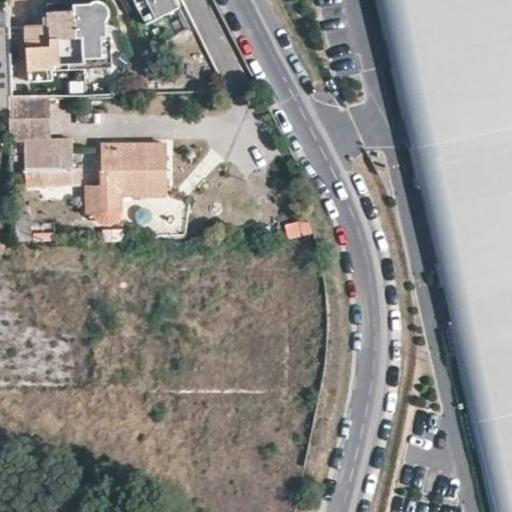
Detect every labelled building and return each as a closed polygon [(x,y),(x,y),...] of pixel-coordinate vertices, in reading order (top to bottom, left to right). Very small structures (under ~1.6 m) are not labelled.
[(145,0),(155,19),(175,10),(170,0),(145,0)] [(82,63),(102,62),(101,42),(104,39),(106,24),(111,19),(111,11),(108,5),(103,4),(95,3),(91,4),(90,6),(73,6),(72,12),(59,12),(47,12),(48,26),(23,27),(23,48),(28,47),(27,70),(51,71),(51,67),(82,65),(82,63)] [(9,26),(0,25),(0,108),(9,109),(9,26)] [(51,138),(49,109),(17,110),(19,140),(24,140),(51,139),(51,138)] [(51,139),(24,140),(26,188),(82,187),(81,169),(74,169),(74,168),(73,138),(51,139)] [(122,197),(164,196),(164,143),(135,143),(99,142),(99,186),(82,187),(84,214),(91,217),(95,221),(104,224),(115,222),(120,216),(122,211),(122,197)] [(54,232),(34,232),(34,241),(54,241),(54,232)]
